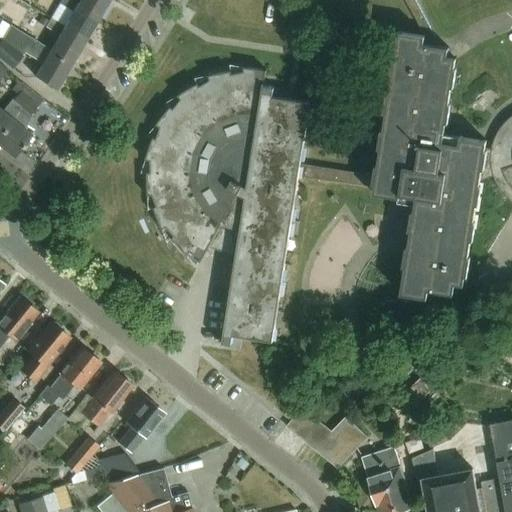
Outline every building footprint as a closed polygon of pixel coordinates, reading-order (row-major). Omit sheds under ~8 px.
[(77,5),(78,2),(75,0),(61,0),(60,3),(73,11),(64,25),(63,28),(84,40),(97,17),(77,5)] [(79,0),(78,2),(77,5),(97,17),(107,0),(79,0)] [(267,70),(244,67),(244,71),(232,74),(231,70),(209,75),(210,79),(200,86),(198,83),(178,95),(181,99),(173,108),(170,106),(156,124),(160,127),(157,138),(153,137),(146,160),(150,160),(151,172),(147,173),(147,196),(153,195),(157,206),(154,207),(162,229),(166,226),(174,235),(172,238),(187,256),(190,251),(201,257),(199,261),(201,262),(222,224),(240,231),(223,343),(222,345),(224,345),(224,344),(232,345),(233,335),(273,341),(299,175),(374,187),(373,193),(399,197),(400,194),(416,197),(401,294),(427,298),(428,290),(453,294),(455,283),(464,285),(480,179),(495,175),(498,182),(501,188),(506,193),(511,198),(511,199),(511,118),(511,119),(506,124),(502,129),(498,135),(496,141),(493,150),(485,149),(487,141),(460,137),(459,144),(443,141),(456,59),(447,57),(449,47),(434,45),(435,37),(415,0),(405,0),(425,36),(399,31),(376,175),(301,163),(311,103),(273,97),(275,86),(264,85),(267,70)] [(63,28),(64,25),(51,17),(46,26),(59,34),(50,48),(49,51),(69,64),(84,40),(63,28)] [(0,37),(3,38),(23,54),(25,52),(42,62),(34,75),(55,88),(69,64),(49,51),(50,48),(11,25),(2,20),(0,22),(0,37)] [(23,54),(3,38),(0,41),(0,58),(12,68),(23,54)] [(0,79),(8,70),(0,63),(0,79)] [(19,81),(11,90),(17,95),(12,100),(22,107),(34,93),(19,81)] [(34,93),(22,107),(31,115),(43,100),(34,93)] [(0,108),(0,134),(22,107),(12,100),(12,99),(3,111),(0,108)] [(22,107),(0,134),(0,146),(13,157),(32,134),(23,127),(32,116),(31,115),(22,107)] [(0,345),(8,337),(14,342),(39,312),(19,296),(0,319),(0,345)] [(34,381),(70,338),(50,321),(27,350),(32,354),(20,369),(34,381)] [(39,395),(51,405),(58,396),(62,399),(73,385),(79,389),(100,362),(81,347),(59,373),(61,374),(50,388),(47,386),(39,395)] [(439,393),(408,360),(390,377),(422,409),(439,393)] [(111,413),(133,385),(113,370),(91,397),(93,399),(82,413),(98,426),(109,412),(111,413)] [(144,438),(164,413),(145,398),(125,422),(131,427),(118,443),(130,452),(142,437),(144,438)] [(0,427),(4,431),(24,408),(13,399),(0,414),(0,427)] [(297,434),(311,415),(302,408),(288,426),(297,434)] [(39,450),(66,418),(56,410),(39,429),(36,427),(26,439),(39,450)] [(451,439),(468,422),(458,412),(442,427),(426,434),(430,447),(451,439)] [(311,415),(297,434),(306,442),(321,423),(311,415)] [(339,468),(369,437),(347,416),(335,429),(343,437),(325,457),(339,468)] [(511,511),(511,419),(491,423),(501,477),(507,511),(511,511)] [(321,423),(306,442),(316,449),(330,431),(321,423)] [(330,431),(316,449),(325,457),(343,437),(335,429),(332,432),(330,431)] [(75,474),(98,446),(87,437),(64,465),(67,466),(62,472),(69,477),(73,472),(75,474)] [(378,451),(398,511),(413,507),(405,483),(406,480),(395,445),(378,451)] [(434,448),(414,458),(422,491),(426,490),(429,511),(507,511),(501,477),(482,481),(483,486),(477,487),(474,468),(439,475),(434,448)] [(379,511),(396,511),(398,511),(378,451),(361,457),(369,479),(364,480),(368,494),(373,492),(379,511)] [(98,460),(103,476),(104,479),(138,470),(125,452),(98,460)] [(192,511),(191,508),(188,492),(170,497),(162,469),(105,483),(128,511),(192,511)] [(46,511),(54,511),(72,507),(65,484),(53,488),(55,493),(42,497),(46,511)] [(124,511),(111,494),(95,506),(99,511),(124,511)] [(46,511),(42,497),(20,504),(22,511),(46,511)]
